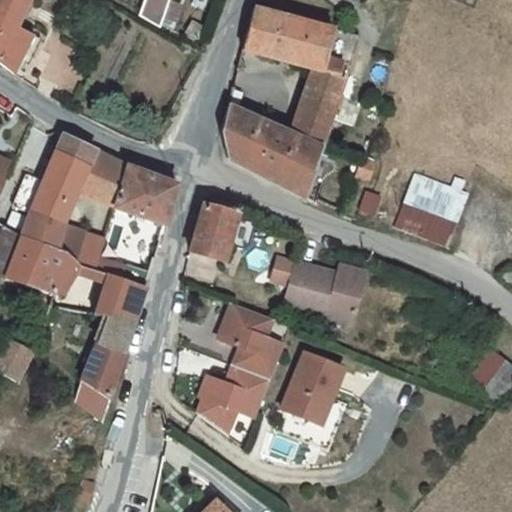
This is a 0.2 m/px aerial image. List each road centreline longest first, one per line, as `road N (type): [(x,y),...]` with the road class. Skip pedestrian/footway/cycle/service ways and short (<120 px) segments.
road 1 (unclassified): [(511,310),(457,272),(189,168)]
road 2 (residential): [(105,511),(189,168)]
road 3 (unclassified): [(189,168),(83,129),(0,80)]
road 4 (unclassified): [(242,0),(189,168)]
